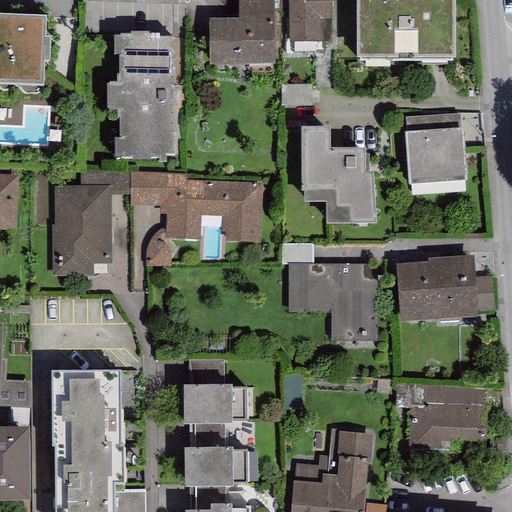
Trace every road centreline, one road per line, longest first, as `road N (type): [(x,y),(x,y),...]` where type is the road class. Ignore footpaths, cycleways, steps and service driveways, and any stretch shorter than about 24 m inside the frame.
road 1 (residential): [(494,0),(511,245)]
road 2 (unknown): [(131,295),(148,347),(152,511)]
